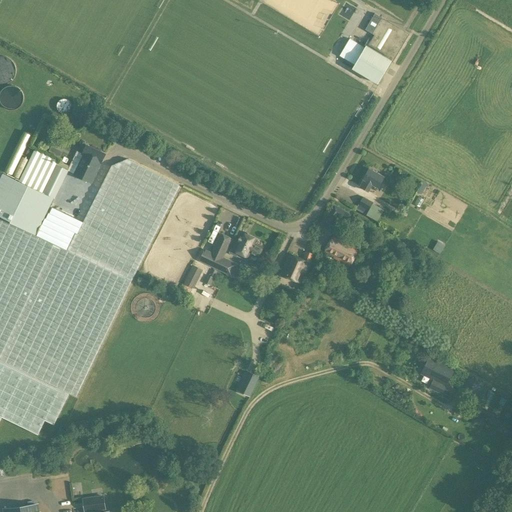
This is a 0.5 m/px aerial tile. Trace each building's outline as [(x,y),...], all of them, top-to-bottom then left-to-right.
[(511,0),(481,0),(453,48),(511,82),(511,0)] [(382,17),(372,34),(374,35),(367,47),(365,46),(353,68),(378,82),(390,60),(393,62),(409,33),(382,17)] [(0,84),(1,84),(4,84),(6,84),(9,83),(11,81),(12,80),(14,78),(15,75),(16,73),(16,70),(16,68),(15,65),(14,63),(12,61),(11,59),(9,58),(6,57),(4,57),(1,56),(0,56),(0,84)] [(11,110),(13,110),(15,110),(17,109),(19,107),(21,106),(22,104),(23,102),(23,100),(24,98),(23,96),(23,93),(22,91),(21,90),(19,88),(17,87),(15,86),(13,86),(11,85),(8,86),(6,86),(4,88),(3,89),(1,91),(0,93),(0,92),(0,102),(0,103),(1,105),(3,107),(4,108),(6,109),(9,110),(11,110)] [(12,174),(31,134),(23,131),(4,171),(12,174)] [(101,163),(105,154),(87,145),(82,155),(83,155),(74,174),(91,182),(100,162),(101,163)] [(19,182),(3,174),(0,179),(0,420),(2,417),(38,435),(45,420),(54,424),(68,393),(76,397),(131,281),(134,278),(180,187),(126,159),(114,159),(82,222),(50,207),(68,170),(57,164),(59,160),(35,148),(19,182)] [(358,187),(368,192),(372,184),(378,187),(384,177),(369,168),(358,187)] [(420,207),(424,200),(419,196),(414,204),(420,207)] [(372,203),(373,202),(363,197),(356,209),(366,215),(377,221),(383,210),(372,203)] [(344,221),(349,213),(334,204),(324,221),(332,226),(337,217),(344,221)] [(250,259),(252,255),(257,257),(262,247),(254,243),(256,239),(242,233),(238,243),(235,241),(230,250),(250,259)] [(204,249),(199,261),(226,274),(226,275),(231,278),(237,266),(221,258),(231,239),(222,234),(213,254),(204,249)] [(324,253),(336,259),(350,266),(358,249),(332,236),(324,253)] [(441,253),(445,246),(438,242),(434,249),(441,253)] [(289,253),(281,274),(301,283),(313,254),(306,251),(303,259),(293,255),(289,253)] [(194,287),(197,281),(202,270),(193,265),(188,276),(188,277),(186,282),(194,287)] [(205,283),(210,285),(213,279),(214,278),(210,276),(208,275),(208,276),(205,283)] [(442,393),(454,369),(430,357),(421,374),(433,379),(429,387),(442,393)] [(250,397),(259,377),(246,371),(237,390),(250,397)] [(479,400),(486,385),(467,375),(459,391),(479,400)] [(487,406),(493,394),(488,391),(482,404),(487,406)] [(497,403),(491,411),(498,416),(503,407),(497,403)] [(25,511),(22,500),(0,505),(0,511),(25,511)]
